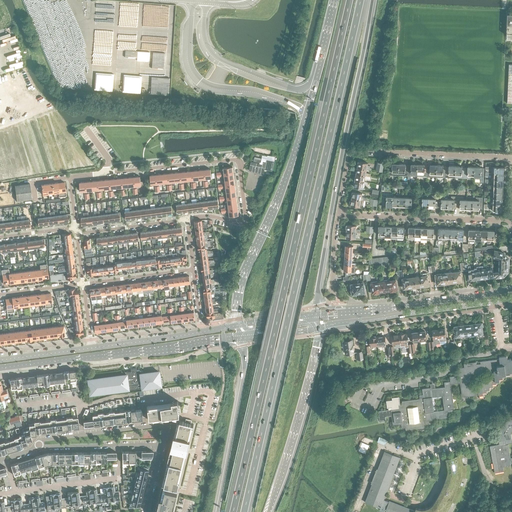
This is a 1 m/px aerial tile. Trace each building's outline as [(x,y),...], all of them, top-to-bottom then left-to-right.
[(249,170),(264,173),(264,169),(272,171),(274,161),(266,159),(266,162),(263,161),(262,164),(251,162),(249,170)] [(366,169),(371,170),(371,168),(370,168),(370,166),(367,165),(368,163),(358,161),(358,162),(357,164),(358,165),(357,167),(366,169)] [(398,176),(399,163),(392,163),(392,166),(389,166),(388,175),(395,175),(398,176)] [(408,176),(408,167),(405,167),(405,164),(399,163),(398,176),(402,176),(408,176)] [(417,176),(418,164),(411,164),(411,167),(408,167),(408,176),(414,176),(417,176)] [(427,177),(427,167),(424,167),(424,164),(418,164),(417,176),(421,176),(427,177)] [(436,177),(437,165),(430,165),(430,168),(427,167),(427,177),(436,177)] [(446,177),(446,168),(443,168),(443,165),(437,165),(436,177),(446,177)] [(455,178),(455,166),(449,165),(449,168),(446,168),(446,177),(452,178),(455,178)] [(464,178),(465,169),(462,169),(462,166),(455,166),(455,178),(464,178)] [(471,176),(474,176),(474,166),(468,166),(468,169),(465,169),(464,178),(471,178),(471,176)] [(474,166),(474,176),(474,182),(483,183),(483,179),(484,179),(484,170),(481,170),(481,167),(474,166)] [(366,169),(357,167),(357,168),(356,171),(357,171),(356,173),(370,176),(370,173),(366,173),(366,169)] [(365,182),(364,181),(355,180),(354,183),(353,186),(354,186),(354,187),(363,188),(363,185),(365,185),(365,182)] [(59,192),(58,192),(59,196),(59,197),(60,196),(63,196),(65,196),(66,196),(66,195),(65,191),(65,189),(65,190),(65,189),(65,187),(64,186),(65,186),(64,182),(58,183),(58,182),(57,182),(59,192)] [(14,185),(17,201),(32,199),(30,183),(14,185)] [(370,201),(370,199),(367,198),(361,197),(362,194),(353,192),(353,193),(352,192),(351,195),(352,195),(352,198),(365,201),(370,201)] [(409,197),(406,197),(405,197),(405,207),(411,207),(412,204),(415,204),(415,194),(409,194),(409,197)] [(428,207),(429,198),(426,198),(426,195),(419,195),(419,204),(422,204),(422,207),(428,207)] [(435,205),(438,205),(439,196),(432,195),(432,198),(429,198),(428,207),(435,208),(435,205)] [(447,208),(448,199),(444,199),(444,196),(439,196),(438,205),(441,205),(441,208),(447,208)] [(457,205),(457,196),(451,196),(451,199),(448,199),(447,208),(454,209),(454,205),(457,205)] [(467,200),(466,200),(463,199),(463,197),(457,196),(457,205),(460,206),(460,209),(466,209),(467,200)] [(476,200),(473,200),(473,209),(479,210),(480,206),(483,207),(483,197),(476,197),(476,200)] [(365,201),(352,198),(351,201),(350,201),(350,204),(350,205),(360,207),(360,206),(361,206),(362,207),(364,207),(365,201)] [(113,209),(114,213),(115,221),(121,220),(120,215),(122,215),(122,212),(116,212),(116,208),(113,209)] [(28,219),(24,219),(25,227),(31,226),(33,226),(32,217),(30,217),(30,218),(28,218),(28,219)] [(487,239),(487,242),(490,242),(490,239),(494,239),(494,233),(495,233),(495,231),(494,231),(494,230),(488,229),(487,239)] [(85,241),(84,241),(85,248),(84,248),(86,256),(90,256),(94,255),(93,252),(92,253),(90,238),(85,239),(85,241)] [(499,261),(509,261),(509,258),(507,257),(507,255),(503,252),(494,250),(494,256),(499,258),(499,261)] [(88,258),(86,258),(87,262),(86,262),(87,267),(87,270),(88,273),(89,272),(89,275),(94,274),(93,264),(91,264),(91,262),(90,262),(91,262),(91,257),(88,258)] [(47,264),(40,265),(40,269),(41,269),(42,279),(48,278),(48,275),(47,269),(47,264)] [(355,265),(344,264),(344,271),(346,271),(345,276),(351,275),(351,274),(355,274),(355,265)] [(476,279),(475,269),(471,270),(470,266),(468,266),(468,264),(465,264),(465,270),(468,270),(469,277),(470,277),(470,280),(472,280),(472,281),(476,280),(476,279)] [(499,267),(498,271),(495,271),(496,278),(504,277),(507,274),(507,272),(509,272),(509,268),(499,267)] [(8,269),(1,270),(2,275),(3,284),(10,283),(8,273),(9,273),(8,269)] [(63,273),(50,275),(50,276),(51,281),(63,280),(66,279),(68,279),(74,279),(74,277),(76,277),(75,272),(67,273),(67,274),(67,275),(63,275),(63,273)] [(356,294),(358,294),(357,283),(350,284),(351,292),(352,291),(352,293),(353,294),(356,294)] [(67,296),(78,294),(78,293),(77,289),(75,289),(75,288),(54,291),(56,297),(63,296),(63,293),(66,293),(66,296),(67,296)] [(12,298),(5,299),(7,312),(14,312),(13,307),(12,298)] [(214,311),(207,312),(207,317),(210,317),(210,318),(213,317),(213,320),(223,318),(223,312),(214,313),(214,311)] [(475,324),(476,334),(479,333),(480,337),(483,337),(482,331),(483,330),(482,327),(483,327),(482,323),(475,324)] [(469,335),(468,324),(464,324),(464,325),(461,325),(463,335),(465,335),(466,338),(470,337),(470,335),(469,335)] [(463,339),(463,335),(461,325),(454,326),(455,331),(456,337),(454,337),(454,340),(460,340),(460,339),(463,339)] [(445,328),(438,329),(440,343),(440,344),(446,343),(447,348),(451,347),(450,339),(446,339),(446,338),(445,328)] [(440,343),(438,329),(432,330),(433,338),(433,341),(430,341),(431,350),(435,349),(434,345),(436,345),(436,344),(440,343)] [(406,333),(398,334),(400,346),(404,346),(405,347),(408,347),(408,353),(411,353),(410,344),(408,344),(406,333)] [(400,347),(400,346),(398,334),(391,335),(392,345),(395,344),(396,348),(400,347)] [(376,337),(378,345),(378,347),(386,346),(385,336),(376,337)] [(378,345),(376,337),(369,338),(370,346),(378,345)] [(346,354),(353,353),(352,340),(344,341),(346,354)] [(511,359),(511,360),(511,358),(507,359),(507,355),(499,356),(499,359),(464,363),(464,367),(458,368),(460,380),(458,380),(457,375),(449,376),(450,381),(444,382),(445,387),(430,389),(430,388),(422,388),(423,394),(419,395),(420,398),(402,401),(402,404),(400,404),(399,397),(392,398),(392,400),(386,400),(387,408),(388,408),(388,410),(378,411),(380,420),(386,419),(385,416),(392,415),(393,425),(401,424),(402,428),(405,427),(406,431),(425,428),(425,425),(428,424),(428,421),(449,418),(449,413),(452,413),(452,409),(454,409),(451,384),(460,382),(462,396),(479,394),(479,398),(480,397),(480,395),(483,395),(483,392),(486,392),(486,390),(490,389),(490,387),(493,386),(493,384),(496,383),(496,381),(500,381),(499,378),(503,378),(503,376),(506,375),(506,373),(511,371),(511,359)] [(159,372),(142,374),(142,371),(139,371),(139,370),(136,370),(136,368),(130,369),(131,371),(126,371),(127,374),(123,374),(123,375),(91,380),(91,382),(89,382),(89,385),(88,385),(89,388),(90,388),(90,391),(92,391),(93,393),(125,389),(126,390),(135,389),(135,387),(144,385),(144,387),(161,385),(159,372)] [(146,412),(141,413),(142,418),(145,418),(147,417),(147,418),(174,415),(179,414),(180,414),(178,401),(172,401),(172,402),(172,404),(166,405),(150,407),(150,408),(146,408),(146,412)] [(10,425),(20,421),(21,421),(19,415),(8,419),(10,425)] [(499,444),(490,445),(495,473),(504,471),(503,466),(508,466),(507,463),(511,462),(511,460),(511,459),(511,457),(510,457),(508,444),(504,445),(503,443),(511,441),(511,439),(511,433),(511,430),(511,416),(511,417),(508,419),(507,418),(504,421),(501,424),(499,427),(499,428),(500,428),(499,432),(498,436),(499,439),(499,440),(499,444)] [(177,489),(194,424),(191,423),(192,420),(186,419),(185,422),(180,421),(177,433),(175,432),(167,462),(169,463),(164,486),(177,489)] [(29,427),(22,429),(23,431),(24,434),(26,441),(27,441),(32,439),(31,435),(30,435),(29,429),(29,427)] [(24,434),(19,436),(19,437),(22,445),(27,443),(27,441),(26,441),(24,434)] [(19,437),(14,438),(14,439),(17,449),(18,449),(23,447),(22,445),(19,437)] [(362,442),(359,451),(365,454),(369,445),(362,442)] [(384,500),(385,496),(388,490),(394,475),(393,475),(400,457),(385,451),(378,468),(377,468),(372,483),(365,501),(380,507),(379,509),(385,511),(384,511),(447,511),(449,508),(451,505),(452,503),(454,504),(456,501),(457,498),(459,495),(460,492),(461,489),(462,486),(460,485),(461,483),(462,478),(465,479),(466,476),(466,472),(466,469),(466,465),(463,466),(462,458),(464,458),(464,455),(464,454),(446,458),(447,466),(448,468),(448,470),(448,472),(447,474),(447,475),(445,480),(443,485),(440,492),(438,496),(434,502),(433,503),(432,505),(431,506),(429,507),(427,508),(426,508),(424,509),(422,509),(420,509),(419,509),(417,508),(416,508),(415,510),(389,500),(389,502),(384,500)] [(47,453),(41,455),(44,465),(51,463),(52,463),(52,462),(52,453),(47,453)] [(41,455),(35,457),(38,467),(44,465),(41,455)] [(35,457),(29,459),(32,468),(33,469),(32,470),(33,471),(39,469),(38,467),(35,457)] [(29,459),(23,461),(26,471),(32,470),(33,469),(32,468),(29,459)] [(23,461),(17,463),(20,473),(26,471),(23,461)] [(17,463),(11,465),(14,475),(20,473),(17,463)] [(0,467),(0,474),(2,474),(3,478),(8,477),(7,472),(5,466),(0,467)] [(114,486),(109,487),(110,501),(119,500),(118,491),(115,491),(114,486)] [(104,493),(100,493),(101,502),(110,501),(109,487),(103,488),(104,493)] [(172,511),(173,510),(175,502),(175,501),(175,500),(177,491),(163,487),(161,497),(160,496),(157,508),(158,508),(157,511),(172,511)] [(86,495),(82,496),(83,503),(84,503),(92,502),(91,489),(85,490),(86,495)] [(96,489),(91,489),(92,502),(92,503),(101,502),(100,493),(97,494),(96,489)] [(78,491),(73,492),(74,504),(74,505),(84,504),(84,503),(83,503),(82,496),(79,496),(78,491)] [(56,494),(55,494),(57,508),(66,506),(65,498),(61,498),(60,493),(60,492),(55,493),(56,494)] [(68,497),(65,498),(66,506),(74,504),(73,492),(67,492),(68,497)] [(55,494),(46,495),(46,500),(47,503),(48,509),(57,508),(55,494)] [(34,497),(35,511),(45,510),(44,501),(40,502),(39,497),(38,496),(34,497)] [(28,511),(35,511),(34,497),(33,498),(33,497),(29,497),(29,498),(28,498),(29,503),(25,504),(26,511),(28,511)] [(26,511),(25,504),(22,504),(21,499),(16,500),(17,511),(26,511)] [(139,506),(140,501),(131,499),(130,499),(129,503),(130,504),(129,507),(134,507),(135,505),(139,506)] [(17,511),(16,500),(10,500),(11,506),(8,506),(8,511),(17,511)] [(0,511),(8,511),(8,506),(4,506),(3,501),(0,501),(0,511)]
